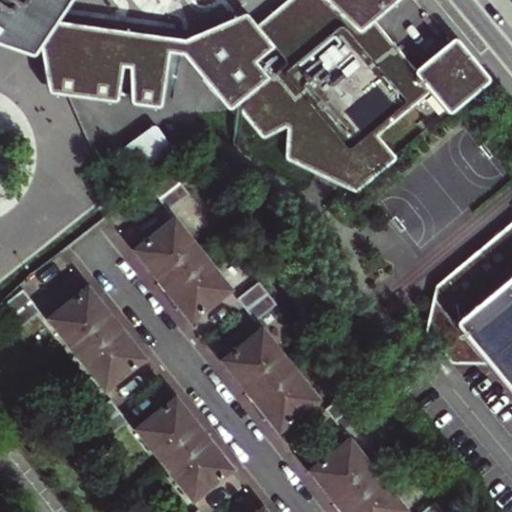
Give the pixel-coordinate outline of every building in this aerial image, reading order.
[(455,40),(453,40),(451,40),(415,69),(394,43),(373,61),(354,37),(375,20),(398,0),(0,0),(0,61),(19,69),(21,68),(23,66),(31,54),(37,82),(40,97),(39,99),(40,101),(42,102),(47,102),(72,106),(108,109),(113,74),(122,76),(122,106),(124,112),(148,116),(151,115),(153,113),(159,60),(173,62),(218,116),(221,118),(225,118),(234,111),(259,141),(279,132),(284,132),(284,139),(283,163),(353,196),(391,165),(368,137),(420,95),(442,123),(487,85),(489,83),(489,80),(487,78),(457,41),(455,40)] [(373,61),(394,43),(375,20),(354,37),(373,61)] [(169,152),(154,132),(152,131),(150,131),(148,132),(111,157),(110,160),(111,163),(127,184),(130,185),(133,185),(168,156),(169,154),(169,152)] [(149,194),(165,213),(187,196),(171,176),(149,194)] [(179,312),(187,322),(226,291),(170,220),(131,251),(140,263),(179,312)] [(453,364),(485,365),(511,397),(511,221),(435,286),(424,331),(424,333),(448,362),(450,363),(453,364)] [(234,299),(252,321),(274,305),(255,282),(234,299)] [(43,320),(101,392),(142,359),(131,347),(93,299),(84,288),(43,320)] [(0,306),(0,308),(17,330),(39,313),(21,290),(0,306)] [(268,424),(275,433),(314,402),(258,330),(218,362),(230,377),(268,424)] [(322,409),(340,431),(361,414),(344,391),(322,409)] [(133,431),(189,501),(229,470),(219,457),(182,410),(173,398),(133,431)] [(87,416),(105,439),(126,422),(108,399),(87,416)] [(337,511),(401,511),(403,511),(346,440),(306,472),(315,483),(337,511)] [(417,511),(439,511),(431,501),(417,511)]
